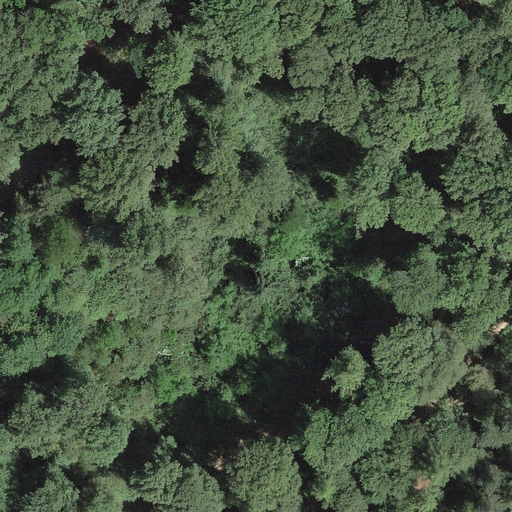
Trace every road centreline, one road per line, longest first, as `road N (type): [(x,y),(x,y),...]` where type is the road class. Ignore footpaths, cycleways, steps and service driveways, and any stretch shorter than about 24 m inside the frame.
road 1 (track): [(161,511),(228,462),(267,450),(329,449),(381,426),(445,384),(511,315)]
road 2 (track): [(0,201),(123,89),(171,0)]
